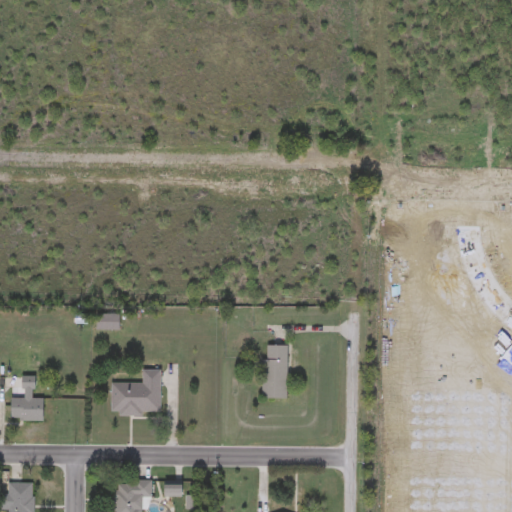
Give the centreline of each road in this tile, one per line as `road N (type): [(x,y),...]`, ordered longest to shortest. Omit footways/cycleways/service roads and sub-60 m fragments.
road 1 (residential): [(0,161),(357,156)]
road 2 (residential): [(357,156),(352,511)]
road 3 (residential): [(353,461),(0,457)]
road 4 (residential): [(469,193),(471,0)]
road 5 (residential): [(357,156),(387,162),(439,193),(511,194)]
road 6 (residential): [(511,158),(366,156)]
